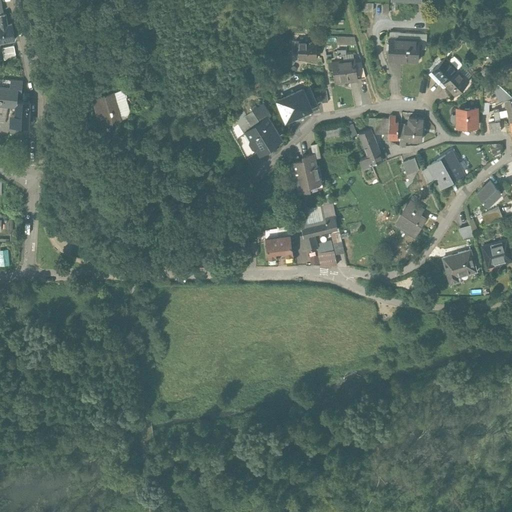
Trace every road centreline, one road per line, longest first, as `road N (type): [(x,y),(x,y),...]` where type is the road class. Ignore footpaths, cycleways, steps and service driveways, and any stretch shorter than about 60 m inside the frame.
road 1 (residential): [(444,136),(422,109),(352,112),(317,121),(228,184),(189,195),(172,190),(131,166),(89,111),(77,84),(66,0)]
road 2 (unclassified): [(31,271),(322,274),(365,285)]
road 3 (residential): [(511,151),(473,178),(417,255),(365,285)]
road 4 (unclassified): [(35,177),(38,132),(20,0)]
road 5 (residential): [(365,285),(435,303),(511,289)]
